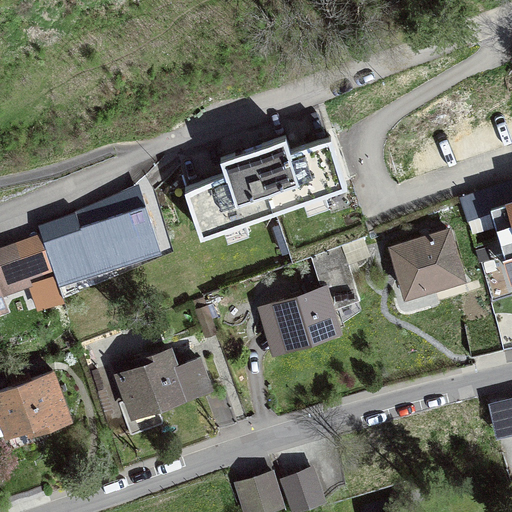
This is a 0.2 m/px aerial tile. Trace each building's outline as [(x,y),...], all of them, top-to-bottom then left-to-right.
[(303,257),(319,251),(342,242),(363,235),(329,137),(289,152),(284,137),(223,158),(228,173),(188,187),(202,229),(283,200),(303,257)] [(491,188),(462,199),(467,216),(497,207),(491,188)] [(162,212),(51,261),(61,290),(171,242),(162,212)] [(406,292),(461,275),(448,229),(392,246),(406,292)] [(342,242),(319,251),(330,285),(353,278),(354,278),(342,242)] [(0,301),(3,300),(0,293),(0,290),(12,286),(10,278),(25,273),(14,244),(0,248),(0,301)] [(360,298),(354,278),(353,278),(330,285),(262,307),(269,328),(278,325),(284,345),(337,328),(330,308),(360,298)] [(205,334),(215,330),(203,297),(193,300),(205,334)] [(511,309),(494,313),(495,316),(503,347),(511,345),(511,309)] [(503,347),(495,316),(463,323),(470,354),(503,347)] [(133,412),(208,385),(198,357),(175,365),(169,349),(134,361),(136,367),(133,368),(129,359),(116,364),(133,412)] [(27,423),(30,430),(69,416),(52,371),(22,382),(19,375),(12,377),(15,385),(0,389),(0,409),(8,431),(27,423)] [(511,389),(488,395),(496,428),(511,424),(511,389)] [(207,397),(217,426),(236,420),(225,390),(207,397)] [(490,430),(467,434),(469,448),(492,444),(490,430)] [(0,465),(0,499),(43,485),(33,455),(0,465)] [(323,496),(312,468),(284,478),(295,506),(323,496)] [(237,482),(246,511),(250,511),(282,501),(272,470),(237,482)]
